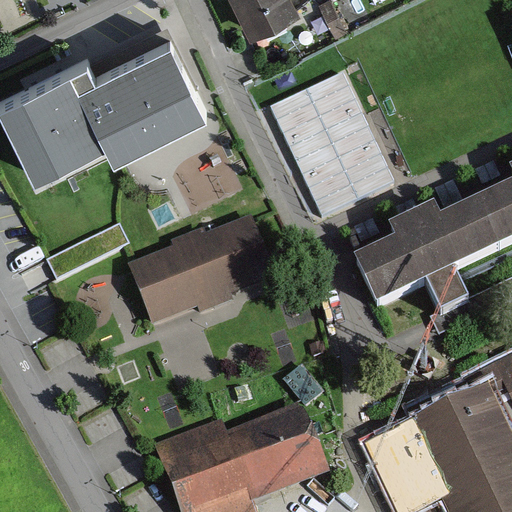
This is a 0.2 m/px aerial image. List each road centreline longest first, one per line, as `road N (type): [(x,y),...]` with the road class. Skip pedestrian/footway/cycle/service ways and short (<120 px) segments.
road 1 (tertiary): [(97,511),(0,341)]
road 2 (residential): [(0,62),(131,0)]
road 3 (unknown): [(0,224),(38,308),(23,341)]
